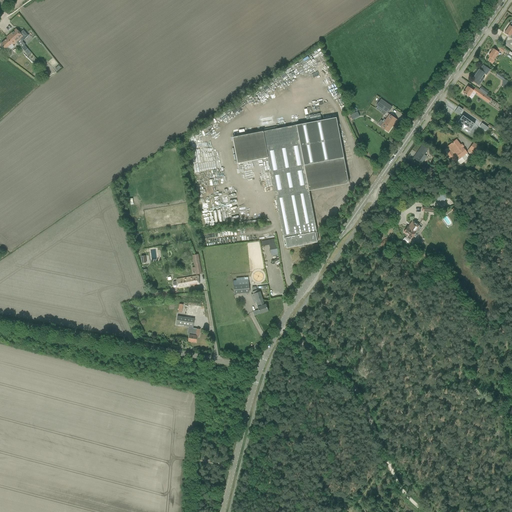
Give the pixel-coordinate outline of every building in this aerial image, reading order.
[(23,40),(28,36),(23,30),(20,33),(16,29),(10,34),(13,39),(17,43),(20,39),(23,40)] [(13,39),(10,34),(6,38),(7,38),(1,44),(5,49),(12,44),(12,45),(16,42),(17,43),(13,39)] [(488,56),(489,57),(487,60),(492,64),(494,60),(493,59),(498,53),(498,52),(499,50),(502,52),(504,49),(499,46),(497,49),(496,51),(493,49),(488,56)] [(474,77),(475,77),(472,81),(479,85),(484,78),(482,77),(484,74),(486,75),(490,70),(483,65),(480,70),(479,69),(474,77)] [(463,93),(467,96),(469,97),(471,99),(476,92),(473,91),(473,90),(467,86),(463,93)] [(476,94),(486,101),(488,97),(479,91),(476,94)] [(392,107),(380,99),(376,105),(387,113),(392,107)] [(450,118),(452,112),(459,115),(462,107),(445,101),(444,104),(446,105),(442,114),(450,118)] [(351,120),(359,116),(356,111),(349,115),(351,120)] [(380,127),(388,132),(397,119),(389,114),(383,123),(381,120),(378,124),(381,126),(380,127)] [(474,124),(467,119),(462,115),(456,125),(461,128),(463,124),(466,127),(465,129),(469,132),(474,124)] [(348,183),(343,157),(336,117),(296,125),(232,137),(237,163),(267,157),(271,174),(274,190),(281,229),(285,247),(286,246),(287,248),(300,245),(300,247),(304,247),(303,245),(317,242),(317,241),(318,240),(309,191),(348,183)] [(503,134),(490,125),(489,125),(487,127),(501,137),(503,134)] [(452,151),(451,152),(450,151),(447,154),(454,163),(457,162),(459,165),(469,157),(467,154),(467,153),(463,147),(461,144),(461,145),(460,145),(456,140),(453,143),(452,143),(448,147),(452,151)] [(467,151),(475,156),(481,148),(473,142),(468,149),(467,151)] [(420,150),(417,154),(417,153),(413,158),(419,162),(421,163),(424,159),(426,156),(424,155),(428,149),(422,145),(419,150),(420,150)] [(425,173),(432,179),(435,175),(428,170),(425,173)] [(448,197),(442,190),(438,195),(443,201),(448,197)] [(212,210),(213,222),(221,222),(220,210),(212,210)] [(405,238),(410,241),(416,232),(415,232),(419,226),(412,221),(409,225),(408,227),(407,227),(403,232),(407,235),(405,238)] [(275,238),(267,240),(269,256),(277,254),(275,238)] [(197,254),(192,255),(195,267),(196,271),(196,274),(201,273),(197,254)] [(173,283),(173,284),(173,285),(174,285),(176,285),(177,287),(199,284),(198,279),(198,276),(176,279),(176,280),(176,282),(174,282),(173,282),(173,283)] [(233,285),(233,286),(234,292),(249,291),(249,283),(233,285)] [(256,302),(259,314),(268,311),(266,304),(264,305),(262,300),(263,300),(260,292),(256,293),(255,291),(252,292),(253,294),(254,294),(257,302),(256,302)] [(177,316),(176,324),(193,327),(194,319),(177,316)] [(188,341),(196,342),(197,337),(199,337),(200,329),(193,328),(192,335),(189,334),(188,341)]
